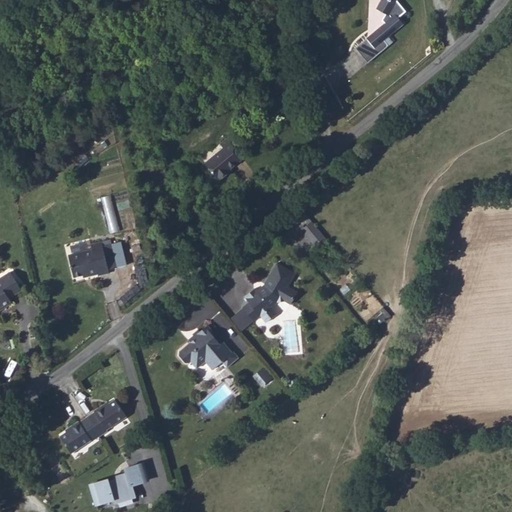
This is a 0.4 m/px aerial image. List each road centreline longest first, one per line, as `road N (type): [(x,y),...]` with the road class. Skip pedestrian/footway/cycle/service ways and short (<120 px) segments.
road 1 (unclassified): [(0,412),(52,384),(327,158)]
road 2 (unclassified): [(327,158),(457,51),(502,0)]
